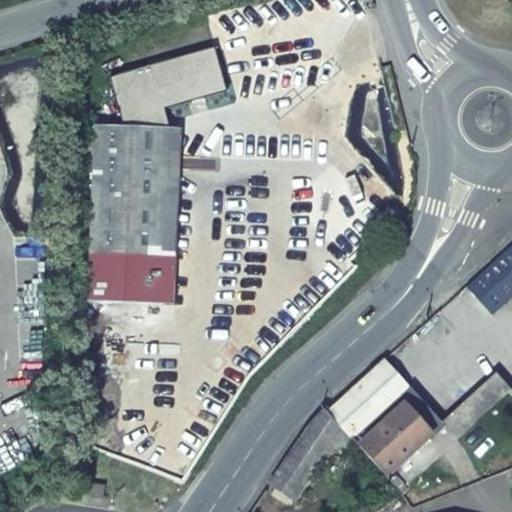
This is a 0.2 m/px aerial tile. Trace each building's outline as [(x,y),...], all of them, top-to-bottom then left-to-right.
[(221,47),(115,78),(128,126),(175,128),(170,109),(233,91),(221,47)] [(99,125),(91,301),(167,304),(175,128),(128,126),(99,125)] [(511,249),(469,287),(494,314),(511,298),(511,249)] [(384,363),(328,414),(355,442),(382,473),(440,422),(384,363)] [(440,422),(456,440),(511,391),(511,390),(496,373),(440,422)] [(308,428),(268,488),(296,504),(330,448),(341,453),(355,442),(328,414),(325,411),(308,428)] [(90,498),(102,499),(104,487),(92,485),(90,498)]
